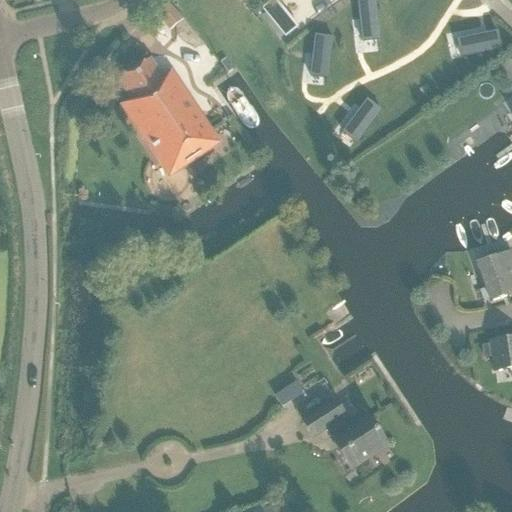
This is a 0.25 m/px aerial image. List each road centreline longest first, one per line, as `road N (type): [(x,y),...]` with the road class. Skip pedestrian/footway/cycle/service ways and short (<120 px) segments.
road 1 (secondary): [(8,511),(30,365),(34,264),(31,208),(0,66)]
road 2 (residential): [(0,35),(96,13),(115,0)]
